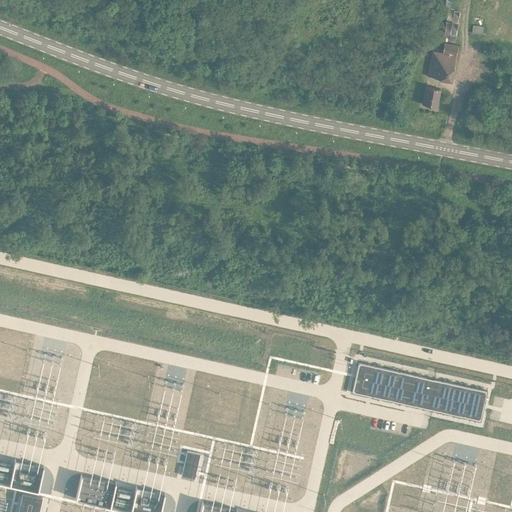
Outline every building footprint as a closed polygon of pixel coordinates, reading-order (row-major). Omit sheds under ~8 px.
[(483,26),(472,25),(471,32),(482,34),(483,26)] [(442,53),(432,51),(427,76),(451,81),(456,55),(457,46),(444,43),(442,53)] [(422,103),(421,103),(421,104),(436,107),(437,106),(436,106),(440,89),(425,86),(422,103)] [(354,377),(351,392),(366,396),(367,393),(371,394),(371,396),(379,398),(381,399),(391,401),(394,402),(402,403),(404,404),(409,405),(411,405),(418,407),(421,408),(425,409),(430,410),(433,410),(435,411),(449,414),(451,414),(465,417),(467,418),(480,421),(487,390),(485,390),(483,389),(469,386),(467,386),(453,383),(451,382),(437,379),(435,379),(431,378),(427,377),(423,376),(420,376),(417,375),(414,374),(410,373),(407,373),(404,372),(402,371),(394,370),(392,369),(382,367),(379,366),(370,364),(368,364),(358,362),(357,367),(354,377)] [(186,451),(184,459),(197,462),(199,453),(186,451)] [(184,459),(183,467),(196,470),(197,462),(184,459)] [(183,467),(181,475),(194,478),(196,470),(183,467)] [(80,474),(75,498),(109,506),(115,481),(80,474)] [(21,492),(16,511),(37,511),(41,496),(21,492)] [(201,501),(198,511),(235,511),(236,508),(201,501)]
